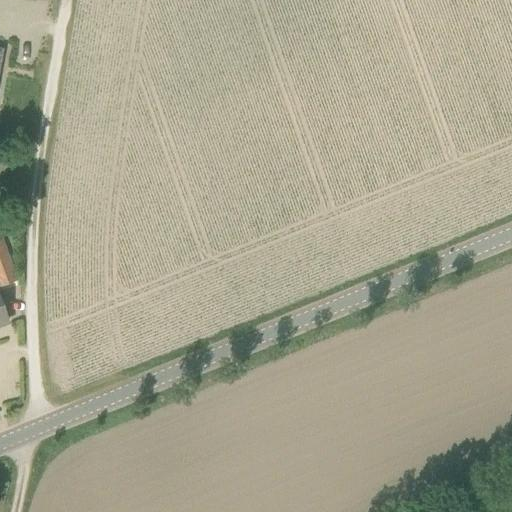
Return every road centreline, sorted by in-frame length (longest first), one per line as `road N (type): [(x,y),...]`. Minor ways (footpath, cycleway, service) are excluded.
road 1 (tertiary): [(0,443),(511,235)]
road 2 (track): [(65,0),(36,183),(30,431)]
